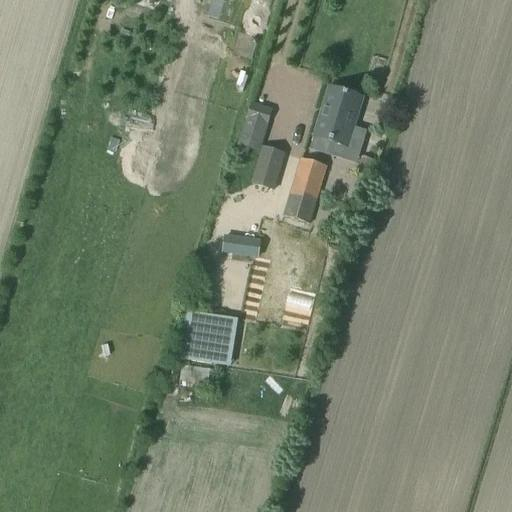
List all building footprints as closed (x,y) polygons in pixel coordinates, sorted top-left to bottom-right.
[(216,12),(219,0),(206,0),(204,10),(216,12)] [(340,149),(355,104),(325,94),(310,139),(340,149)] [(251,104),(246,120),(267,126),(270,110),(251,104)] [(245,119),(237,143),(260,150),(267,126),(246,120),(245,119)] [(261,148),(250,184),(273,190),(284,155),(261,148)] [(300,159),(282,215),(309,224),(327,168),(300,159)] [(361,160),(355,176),(366,180),(372,163),(361,160)] [(223,234),(220,255),(245,259),(248,238),(223,234)] [(183,367),(180,383),(211,388),(214,371),(183,367)]
